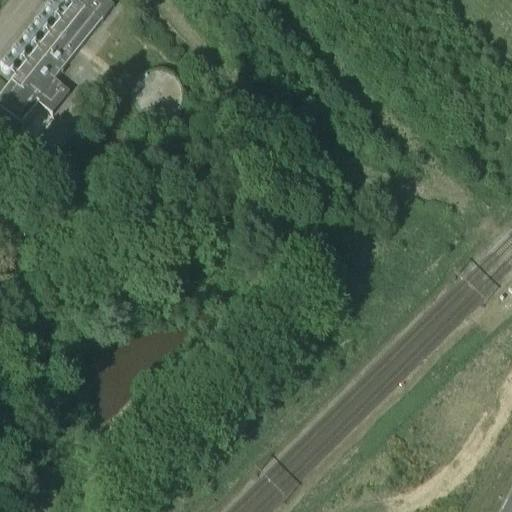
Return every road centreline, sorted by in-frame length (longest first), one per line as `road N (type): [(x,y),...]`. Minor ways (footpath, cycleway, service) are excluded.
road 1 (track): [(434,192),(367,182),(302,140),(157,0)]
road 2 (unknown): [(511,372),(439,481),(362,511)]
